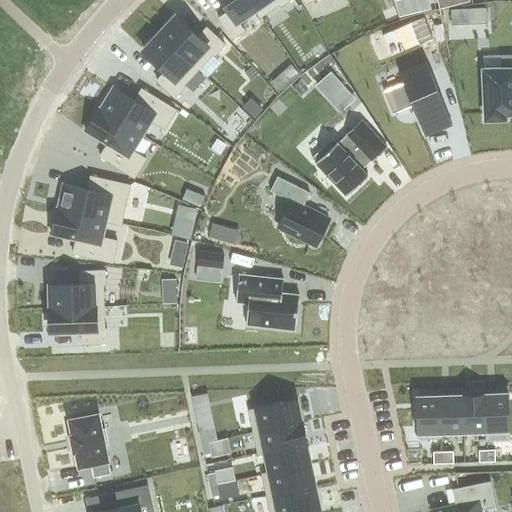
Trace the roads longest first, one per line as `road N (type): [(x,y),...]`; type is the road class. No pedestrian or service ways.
road 1 (residential): [(511,166),(448,179),(403,206),(365,253),(346,306),(344,348),(378,511)]
road 2 (residential): [(119,0),(49,88),(16,157),(0,220)]
road 3 (residential): [(33,511),(2,378)]
